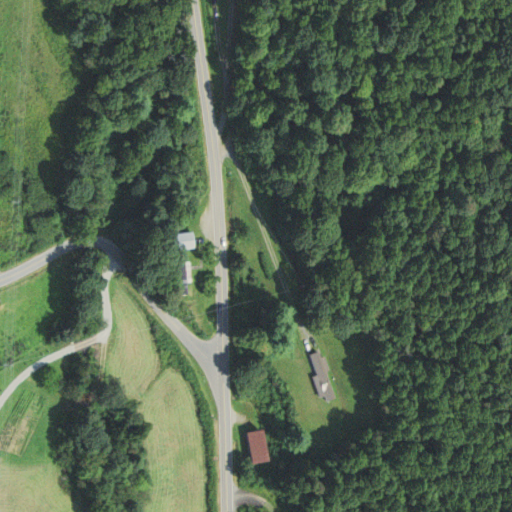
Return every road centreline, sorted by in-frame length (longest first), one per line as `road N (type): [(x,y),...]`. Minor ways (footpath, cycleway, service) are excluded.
road 1 (secondary): [(192,0),(218,187),(227,511)]
road 2 (tertiary): [(225,376),(101,240),(76,240),(0,280)]
